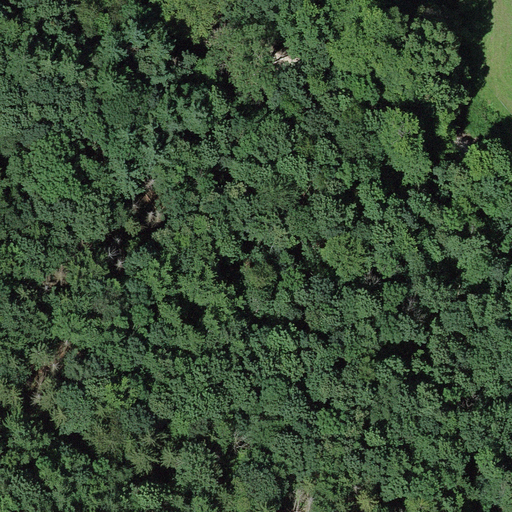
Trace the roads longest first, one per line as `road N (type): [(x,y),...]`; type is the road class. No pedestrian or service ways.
road 1 (track): [(177,0),(410,111),(511,175)]
road 2 (track): [(199,511),(0,413)]
